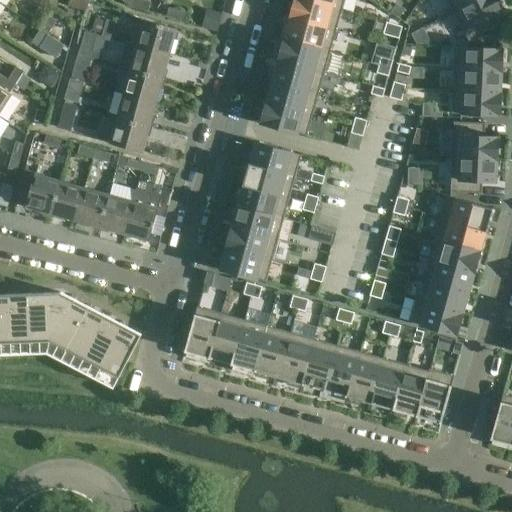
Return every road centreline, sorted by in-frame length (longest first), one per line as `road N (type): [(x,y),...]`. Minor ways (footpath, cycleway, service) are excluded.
road 1 (residential): [(449,465),(142,382),(170,287)]
road 2 (residential): [(170,287),(252,0)]
road 3 (residential): [(449,465),(511,245)]
road 4 (residential): [(0,240),(170,287)]
